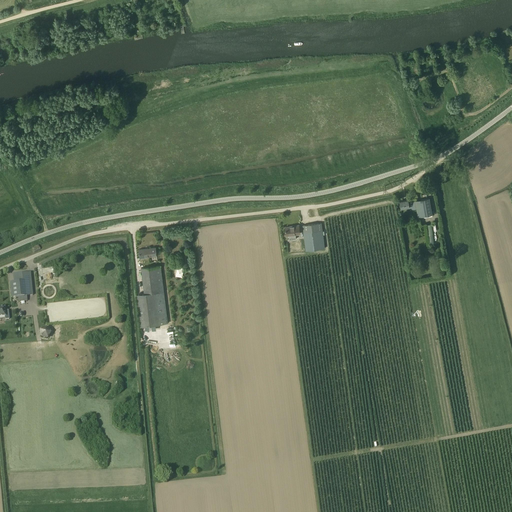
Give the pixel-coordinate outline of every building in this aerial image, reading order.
[(415,201),(416,206),(418,217),(424,216),(424,218),(432,216),(432,214),(429,198),(415,201)] [(401,208),(416,206),(415,201),(409,202),(408,200),(400,201),(401,208)] [(322,223),(303,225),(306,251),(325,248),(322,223)] [(433,224),(425,225),(428,244),(436,243),(433,224)] [(296,239),(295,234),(300,233),(299,226),(285,228),(286,235),(289,235),(289,240),(296,239)] [(157,256),(156,247),(139,250),(140,258),(157,256)] [(144,293),(142,293),(146,326),(168,323),(161,265),(141,268),(144,293)] [(181,278),(185,269),(178,267),(175,275),(181,278)] [(33,296),(31,281),(31,273),(13,274),(14,282),(10,282),(11,298),(16,297),(27,296),(33,296)] [(5,320),(9,319),(8,311),(5,311),(5,308),(5,307),(0,307),(0,316),(5,316),(5,320)] [(47,327),(40,331),(45,336),(53,337),(55,331),(47,327)]
